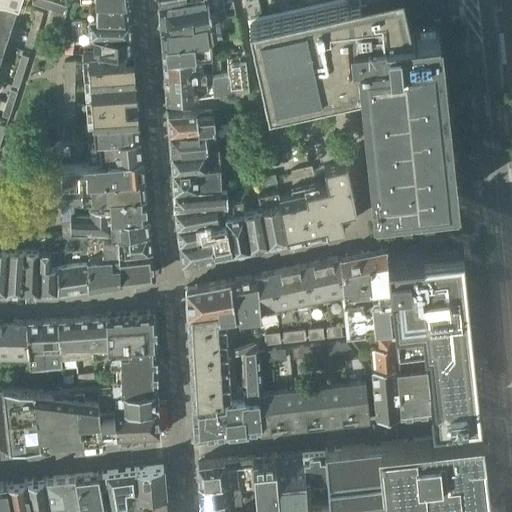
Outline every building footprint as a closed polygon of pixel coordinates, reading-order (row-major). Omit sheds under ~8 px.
[(3,0),(0,0),(0,21),(9,25),(15,8),(15,7),(16,4),(3,0)] [(50,9),(47,18),(62,22),(68,5),(51,0),(32,0),(31,2),(50,9)] [(221,0),(174,0),(158,3),(160,30),(208,22),(214,21),(219,20),(226,18),(224,8),(233,6),(232,0),(223,2),(221,0)] [(249,19),(251,26),(348,4),(357,50),(385,47),(384,31),(410,28),(404,0),(245,0),(249,19)] [(128,2),(89,6),(90,15),(94,15),(94,18),(129,18),(128,2)] [(348,4),(251,26),(268,104),(275,102),(275,103),(361,83),(357,50),(348,4)] [(33,20),(28,33),(35,35),(39,22),(43,12),(37,10),(33,20)] [(72,39),(93,38),(131,35),(129,18),(94,18),(71,20),(72,39)] [(214,21),(208,22),(160,30),(161,45),(194,41),(194,43),(210,40),(222,39),(219,20),(214,21)] [(0,21),(0,41),(3,43),(9,25),(0,21)] [(361,83),(404,79),(443,74),(438,25),(410,28),(384,31),(385,47),(357,50),(361,83)] [(35,35),(28,33),(24,45),(31,48),(35,35)] [(93,38),(94,51),(132,50),(131,35),(93,38)] [(211,53),(210,40),(194,43),(194,41),(161,45),(163,59),(211,53)] [(240,49),(225,52),(228,70),(231,92),(248,90),(246,69),(242,55),(240,49)] [(87,52),(103,52),(103,55),(103,57),(88,58),(88,61),(83,61),(84,74),(89,73),(90,86),(134,82),(133,58),(131,58),(131,59),(126,59),(126,53),(126,51),(131,51),(131,52),(132,52),(132,50),(94,51),(87,52)] [(212,67),(212,80),(212,95),(218,94),(231,92),(228,70),(221,72),(218,52),(211,53),(212,67)] [(212,67),(211,53),(163,59),(164,74),(212,67)] [(21,54),(16,69),(23,72),(28,57),(21,54)] [(64,60),(62,125),(73,125),(75,59),(64,60)] [(212,80),(212,67),(164,74),(165,86),(195,82),(212,80)] [(23,72),(16,69),(11,84),(18,87),(23,72)] [(454,173),(443,74),(404,79),(413,177),(454,173)] [(404,79),(361,83),(373,199),(374,205),(456,197),(454,173),(413,177),(404,79)] [(212,95),(212,80),(195,82),(197,96),(212,95)] [(85,94),(86,107),(136,103),(134,82),(90,86),(90,94),(85,94)] [(195,82),(165,86),(166,100),(197,96),(195,82)] [(10,89),(6,102),(12,104),(16,92),(10,89)] [(12,104),(6,102),(1,114),(8,117),(12,104)] [(92,114),(93,123),(137,120),(136,103),(86,107),(87,114),(92,114)] [(169,131),(214,127),(215,127),(212,108),(196,110),(167,112),(169,131)] [(87,124),(89,142),(139,138),(137,120),(93,123),(87,124)] [(73,125),(62,125),(62,143),(73,142),(73,125)] [(169,131),(170,153),(216,146),(214,127),(169,131)] [(87,142),(88,162),(141,158),(139,138),(89,142),(87,142)] [(243,140),(242,140),(234,141),(237,163),(246,162),(243,140)] [(170,153),(172,170),(220,167),(217,146),(216,146),(170,153)] [(61,182),(62,182),(143,177),(141,158),(88,162),(88,163),(61,162),(61,182)] [(320,185),(330,229),(344,226),(340,210),(356,207),(345,160),(324,165),(328,183),(320,185)] [(290,169),(291,173),(292,178),(313,173),(311,165),(290,169)] [(173,188),(173,190),(221,185),(220,167),(172,170),(173,188)] [(276,182),(275,176),(274,173),(259,177),(261,185),(276,182)] [(62,182),(62,201),(73,201),(89,200),(108,200),(107,197),(145,195),(143,177),(62,182)] [(175,208),(224,203),(227,203),(226,185),(221,185),(173,190),(174,208),(175,208)] [(278,195),(286,239),(330,229),(320,185),(278,195)] [(258,196),(261,207),(268,243),(286,239),(278,195),(277,192),(258,196)] [(68,219),(68,229),(88,229),(88,230),(111,229),(109,217),(147,216),(145,195),(107,197),(108,200),(89,200),(89,214),(74,213),(73,201),(62,201),(62,204),(61,204),(62,219),(68,219)] [(233,213),(226,214),(226,215),(230,251),(231,251),(249,247),(241,212),(243,211),(242,200),(231,201),(233,213)] [(175,208),(177,225),(194,222),(210,219),(217,218),(217,217),(226,215),(226,214),(224,203),(175,208)] [(241,212),(249,247),(268,243),(261,207),(243,211),(241,212)] [(194,222),(196,238),(210,236),(212,255),(230,251),(226,215),(217,217),(217,218),(210,219),(194,222)] [(88,229),(68,229),(69,235),(119,233),(148,232),(148,229),(150,227),(149,221),(147,219),(147,216),(109,217),(111,229),(88,230),(88,229)] [(86,241),(85,248),(86,258),(116,253),(119,280),(153,275),(150,249),(121,253),(119,233),(69,235),(68,229),(68,219),(62,219),(63,235),(63,240),(86,241)] [(177,225),(179,240),(196,238),(194,222),(177,225)] [(148,232),(119,233),(121,253),(150,249),(148,232)] [(38,234),(38,248),(38,290),(56,290),(55,264),(51,264),(50,251),(50,235),(38,234)] [(8,235),(5,290),(21,290),(23,248),(17,248),(18,235),(9,235),(8,235)] [(210,236),(196,238),(179,240),(182,261),(212,255),(210,236)] [(404,245),(386,246),(392,300),(389,301),(391,330),(396,329),(397,338),(429,334),(430,346),(457,343),(470,341),(460,239),(422,244),(422,242),(404,245)] [(386,246),(366,250),(371,286),(372,293),(360,294),(361,303),(343,305),(345,335),(378,331),(390,330),(391,330),(389,301),(392,300),(386,246)] [(38,248),(23,248),(21,290),(38,290),(38,248)] [(85,248),(66,249),(67,263),(70,262),(72,288),(87,285),(86,258),(85,248)] [(66,249),(50,251),(51,264),(55,264),(56,290),(57,290),(72,288),(70,262),(67,263),(66,249)] [(339,255),(338,256),(342,297),(343,305),(361,303),(360,294),(356,295),(356,287),(371,286),(366,250),(339,256),(339,255)] [(116,253),(86,258),(87,285),(119,280),(116,253)] [(338,256),(322,259),(331,299),(342,297),(338,256)] [(322,259),(306,263),(315,303),(331,299),(322,259)] [(306,263),(289,266),(298,306),(315,303),(306,263)] [(289,266),(273,270),(282,310),(298,306),(289,266)] [(273,270),(261,272),(265,311),(260,314),(262,314),(282,310),(273,270)] [(230,278),(213,282),(217,310),(217,316),(225,316),(238,314),(238,317),(260,314),(265,311),(261,272),(230,278)] [(185,287),(187,313),(217,310),(213,282),(185,287)] [(154,310),(106,314),(110,352),(130,350),(130,345),(155,342),(154,310)] [(191,370),(193,404),(231,399),(229,367),(225,316),(217,316),(217,310),(187,313),(189,342),(191,370)] [(106,314),(92,315),(96,357),(110,356),(110,352),(106,314)] [(92,315),(74,317),(77,353),(77,359),(96,357),(92,315)] [(74,317),(58,318),(61,353),(61,360),(77,359),(77,353),(74,317)] [(58,318),(43,319),(46,353),(48,370),(62,369),(61,360),(61,353),(58,318)] [(24,320),(0,319),(0,359),(0,361),(28,362),(29,372),(32,372),(30,353),(28,319),(25,320),(24,320)] [(43,319),(28,319),(30,353),(32,372),(48,370),(46,353),(43,319)] [(325,326),(327,336),(341,335),(340,324),(325,326)] [(307,328),(308,338),(323,337),(322,326),(307,328)] [(282,330),(283,341),(305,339),(304,328),(282,330)] [(396,329),(391,330),(390,330),(400,413),(431,410),(429,388),(426,353),(425,341),(398,345),(397,338),(396,329)] [(390,330),(378,331),(379,342),(375,342),(376,364),(371,365),(376,415),(400,413),(390,330)] [(264,332),(265,343),(280,342),(278,331),(264,332)] [(343,352),(341,341),(328,342),(329,353),(343,352)] [(477,404),(470,341),(457,343),(430,346),(434,387),(429,388),(431,410),(452,407),(477,404)] [(110,369),(115,369),(156,365),(155,342),(130,345),(130,350),(110,352),(110,356),(110,369)] [(320,343),(306,345),(307,355),(322,354),(320,343)] [(307,355),(306,345),(292,346),(293,357),(307,355)] [(285,347),(274,348),(275,359),(286,358),(285,347)] [(243,397),(241,398),(244,430),(246,430),(246,429),(256,428),(253,398),(259,397),(258,393),(263,392),(262,378),(261,378),(258,348),(240,350),(243,397)] [(275,359),(274,348),(263,349),(264,360),(275,359)] [(111,381),(111,387),(111,393),(125,391),(157,387),(156,365),(115,369),(115,380),(111,381)] [(77,372),(78,381),(95,380),(94,371),(77,372)] [(365,380),(347,382),(351,418),(369,416),(365,380)] [(347,382),(328,385),(332,420),(351,418),(347,382)] [(328,385),(311,386),(314,422),(332,420),(328,385)] [(0,386),(0,447),(10,446),(3,386),(0,386)] [(3,386),(10,446),(39,443),(77,440),(102,437),(98,396),(84,397),(83,388),(71,390),(52,391),(3,386)] [(311,386),(293,388),(297,424),(314,422),(311,386)] [(98,389),(98,396),(102,437),(102,438),(116,436),(112,405),(111,393),(111,387),(98,389)] [(157,387),(125,391),(127,407),(158,403),(157,387)] [(293,388),(274,390),(278,426),(297,424),(293,388)] [(274,390),(263,392),(258,393),(259,397),(253,398),(256,428),(278,426),(274,390)] [(125,391),(111,393),(112,405),(116,436),(160,432),(158,403),(127,407),(125,391)] [(231,399),(193,404),(195,436),(228,432),(244,430),(241,398),(231,399)] [(421,438),(403,440),(410,510),(490,501),(487,477),(484,449),(483,449),(481,431),(421,438)] [(328,490),(329,511),(409,511),(410,510),(403,440),(365,444),(345,446),(349,488),(328,490)] [(345,446),(325,448),(328,490),(349,488),(345,446)] [(324,447),(302,450),(305,492),(328,490),(325,448),(324,447)] [(275,453),(280,506),(280,511),(306,511),(305,492),(302,450),(275,453)] [(251,455),(256,508),(280,506),(275,453),(270,453),(270,454),(255,456),(255,455),(251,455)] [(226,494),(228,511),(256,508),(251,455),(223,458),(225,476),(226,494)] [(198,476),(199,479),(225,476),(223,458),(197,461),(197,465),(195,467),(196,473),(198,476)] [(163,465),(136,467),(139,496),(165,493),(163,465)] [(136,467),(102,472),(103,484),(108,484),(110,499),(102,500),(103,511),(140,511),(139,496),(136,467)] [(74,474),(81,511),(103,511),(102,500),(99,485),(103,484),(102,472),(74,474)] [(81,511),(74,474),(45,477),(51,511),(81,511)] [(199,479),(201,497),(226,494),(225,476),(199,479)] [(25,479),(30,511),(51,511),(45,477),(25,479)] [(30,511),(25,479),(5,482),(11,511),(30,511)] [(11,511),(5,482),(0,482),(0,511),(11,511)] [(305,492),(306,511),(329,511),(328,490),(305,492)] [(163,511),(167,511),(165,493),(139,496),(140,511),(163,511)] [(202,511),(216,511),(228,511),(226,494),(201,497),(201,499),(199,502),(200,509),(202,511)] [(410,510),(409,511),(490,511),(490,501),(410,510)]
